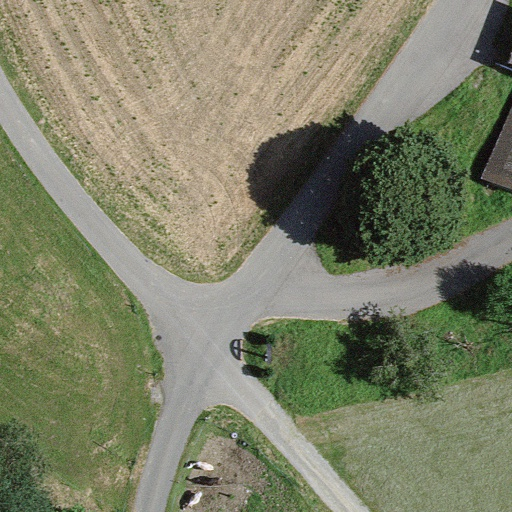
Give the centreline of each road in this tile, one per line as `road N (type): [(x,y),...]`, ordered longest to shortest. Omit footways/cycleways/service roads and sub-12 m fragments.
road 1 (residential): [(149,511),(209,337),(461,0)]
road 2 (track): [(0,93),(78,211),(209,337),(358,511)]
